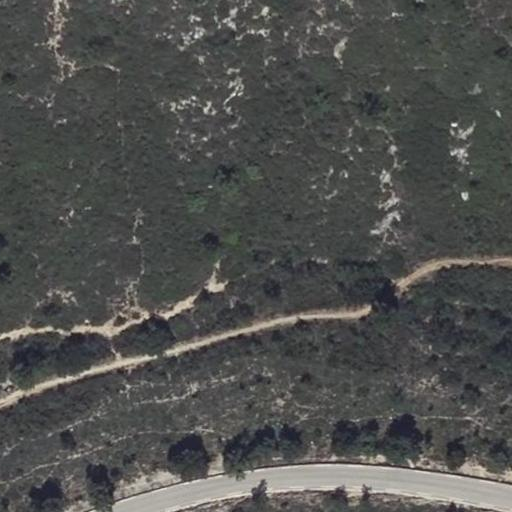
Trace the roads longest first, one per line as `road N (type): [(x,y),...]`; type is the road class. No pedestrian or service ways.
road 1 (track): [(511,258),(448,261),(361,306),(223,330),(0,405)]
road 2 (tertiary): [(511,497),(322,474),(199,487),(114,511)]
